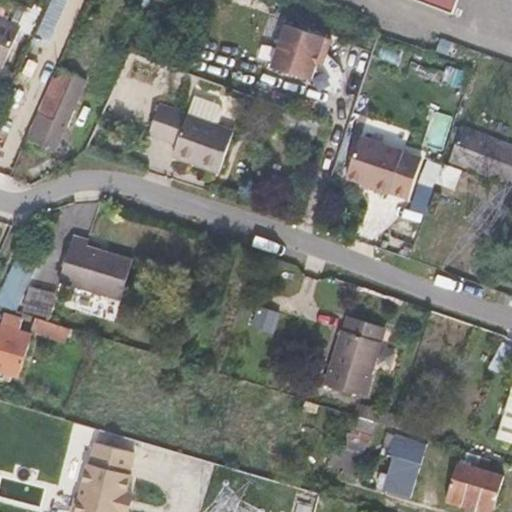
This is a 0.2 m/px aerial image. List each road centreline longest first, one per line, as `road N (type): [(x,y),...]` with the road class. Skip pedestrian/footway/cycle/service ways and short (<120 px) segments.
road 1 (residential): [(0,198),(22,205),(106,178),(511,316)]
road 2 (unknown): [(0,169),(73,0)]
